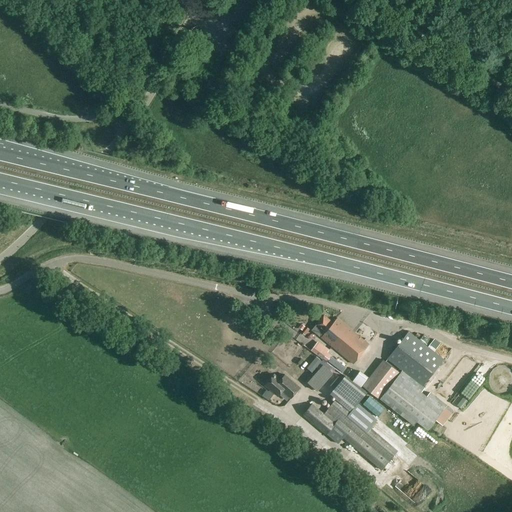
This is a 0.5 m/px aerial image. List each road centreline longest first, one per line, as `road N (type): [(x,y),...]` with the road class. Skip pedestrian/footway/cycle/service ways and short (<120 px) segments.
road 1 (motorway): [(511,282),(0,153)]
road 2 (motorway): [(0,181),(511,309)]
road 3 (track): [(60,273),(279,414),(391,511)]
road 4 (unclassified): [(49,265),(90,259),(259,298)]
road 5 (unclassified): [(0,260),(130,126)]
road 6 (track): [(511,94),(367,0)]
road 7 (unknown): [(392,0),(511,81)]
road 8 (unclassified): [(130,126),(198,0)]
road 9 (unclassified): [(130,126),(0,105)]
